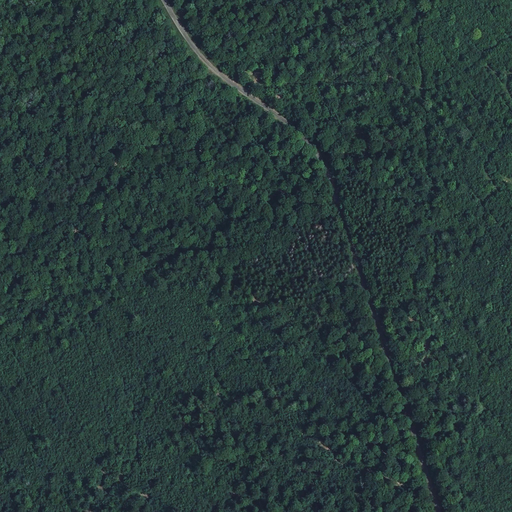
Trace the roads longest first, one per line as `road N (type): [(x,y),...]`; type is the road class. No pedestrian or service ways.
road 1 (track): [(316,151),(438,511)]
road 2 (track): [(162,0),(202,59),(316,151)]
